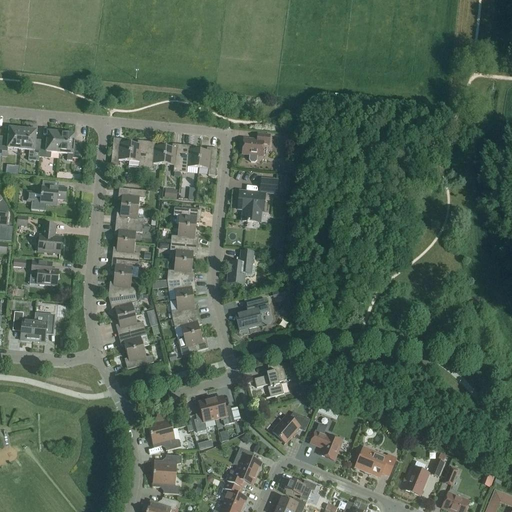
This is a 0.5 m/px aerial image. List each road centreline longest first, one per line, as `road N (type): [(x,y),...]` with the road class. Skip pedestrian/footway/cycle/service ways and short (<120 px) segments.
road 1 (residential): [(128,411),(233,375),(209,302),(228,138),(104,125)]
road 2 (residential): [(98,360),(89,277),(104,125)]
road 3 (residential): [(388,509),(283,462),(261,511)]
